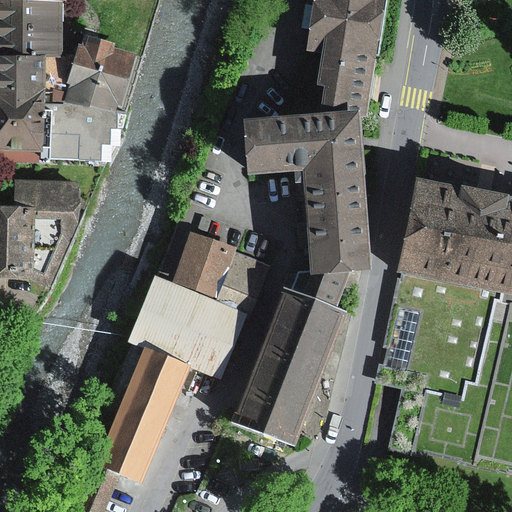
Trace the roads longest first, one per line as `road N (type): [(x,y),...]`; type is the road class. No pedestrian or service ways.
road 1 (tertiary): [(308,511),(353,420),(408,137)]
road 2 (tertiary): [(408,137),(432,0)]
